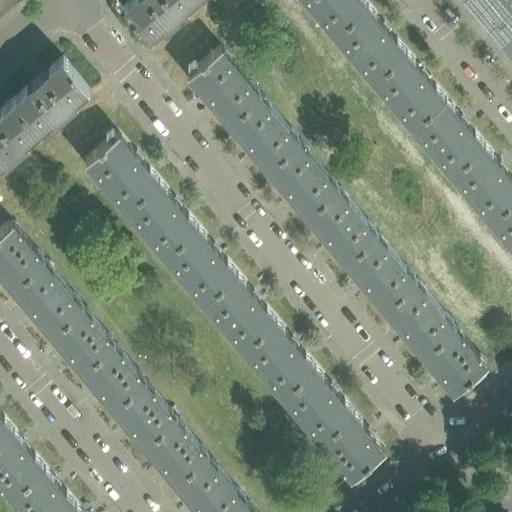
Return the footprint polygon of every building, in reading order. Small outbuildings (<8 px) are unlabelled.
[(151,35),(193,0),(127,0),(124,4),(148,33),(148,32),(151,35)] [(309,0),(333,29),(366,1),(365,0),(309,0)] [(468,0),(476,8),(485,0),(468,0)] [(511,0),(485,0),(476,8),(488,23),(511,2),(511,0)] [(366,1),(333,29),(373,75),(406,48),(396,37),(396,38),(388,29),(390,27),(384,20),(382,21),(375,12),(366,1)] [(511,2),(488,23),(500,38),(511,27),(511,2)] [(511,27),(500,38),(511,51),(511,27)] [(260,91),(238,65),(220,44),(197,63),(194,60),(188,65),(191,69),(188,71),(205,91),(204,93),(209,100),(212,99),(219,107),(218,108),(227,118),(260,91)] [(429,73),(425,69),(423,66),(420,67),(413,59),(414,58),(406,48),(373,75),(412,122),(444,94),(435,83),(434,84),(427,75),(429,73)] [(41,128),(90,87),(87,84),(87,83),(63,54),(43,71),(42,70),(37,74),(31,79),(32,80),(14,96),(41,128)] [(299,137),(260,91),(227,118),(236,129),(237,128),(244,137),(242,139),(248,146),(251,145),(258,153),(257,154),(266,165),(299,137)] [(468,120),(465,117),(462,113),(460,114),(453,106),(454,105),(444,94),(412,122),(450,168),(484,141),(475,130),(474,131),(467,122),(468,120)] [(0,161),(41,128),(14,96),(0,107),(0,161)] [(143,156),(139,152),(137,149),(134,150),(118,130),(116,132),(113,129),(107,134),(109,137),(86,157),(125,203),(158,176),(149,165),(148,166),(141,158),(143,156)] [(338,184),(299,137),(266,165),(275,175),(276,175),(283,183),(281,185),(286,191),(287,192),(289,191),(297,200),(296,200),(304,211),(338,184)] [(507,166),(504,163),(501,159),(499,160),(491,152),(492,151),(484,141),(450,168),(490,215),(511,195),(511,176),(505,168),(507,166)] [(187,212),(180,204),(181,202),(176,195),(173,196),(166,188),(167,187),(158,176),(125,203),(164,250),(197,222),(188,212),(187,212)] [(377,230),(359,209),(338,184),(304,211),(314,222),(315,222),(322,230),(320,232),(326,239),(329,238),(336,246),(335,247),(344,258),(377,230)] [(511,195),(490,215),(511,241),(511,195)] [(43,256),(28,237),(12,219),(9,221),(8,220),(0,226),(0,269),(3,272),(2,273),(11,284),(43,256)] [(219,250),(220,248),(215,241),(212,242),(205,234),(206,233),(197,222),(164,250),(203,296),(236,269),(227,258),(226,259),(219,250)] [(415,276),(377,230),(344,258),(353,268),(354,268),(361,276),(359,278),(365,285),(367,284),(375,293),(374,293),(382,303),(415,276)] [(83,303),(43,256),(11,284),(20,294),(28,302),(26,304),(29,308),(32,311),(34,310),(42,319),(41,319),(50,331),(83,303)] [(258,297),(260,295),(254,288),(252,289),(244,281),(245,280),(236,269),(203,296),(243,343),(275,315),(266,305),(265,305),(258,297)] [(454,323),(415,276),(382,303),(392,315),(392,314),(400,323),(398,325),(404,332),(406,330),(413,339),(413,340),(421,350),(454,323)] [(113,339),(97,320),(83,303),(50,331),(58,341),(59,340),(65,347),(64,349),(69,356),(72,355),(71,356),(81,367),(113,339)] [(304,352),(297,343),(299,341),(293,334),(291,335),(283,327),(284,326),(275,315),(243,343),(282,390),(314,362),(305,351),(304,352)] [(486,360),(470,341),(454,323),(421,350),(430,361),(431,360),(437,367),(436,369),(441,376),(444,375),(454,387),(469,374),(470,375),(484,364),(483,363),(486,360)] [(144,376),(129,358),(113,339),(81,367),(89,377),(90,377),(96,384),(95,386),(100,393),(103,392),(102,393),(112,404),(144,376)] [(336,389),(337,387),(332,380),(329,381),(322,373),(323,372),(314,362),(282,390),(320,435),(353,407),(344,397),(343,398),(336,389)] [(175,413),(159,394),(144,376),(112,404),(121,415),(122,414),(127,421),(126,423),(132,430),(134,429),(135,430),(134,430),(142,441),(175,413)] [(375,432),(371,428),(369,425),(367,426),(361,419),(362,418),(353,407),(320,435),(351,473),(355,470),(356,471),(369,460),(368,459),(383,446),(374,434),(375,432)] [(3,416),(0,411),(0,436),(13,426),(4,415),(3,416)] [(207,451),(191,431),(175,413),(142,441),(151,452),(152,451),(158,458),(157,460),(163,467),(165,466),(165,467),(174,478),(207,451)] [(34,452),(28,445),(29,443),(24,436),(21,437),(22,436),(13,426),(0,436),(0,476),(11,490),(44,463),(35,452),(34,452)] [(231,511),(247,499),(207,451),(174,478),(182,488),(184,488),(191,497),(190,499),(196,506),(198,505),(203,511),(231,511)] [(65,490),(59,483),(61,481),(55,474),(53,475),(52,474),(53,473),(44,463),(11,490),(29,511),(60,511),(75,500),(66,489),(65,490)] [(258,511),(247,499),(231,511),(258,511)] [(87,511),(86,510),(84,511),(83,511),(84,510),(75,500),(60,511),(87,511)]
